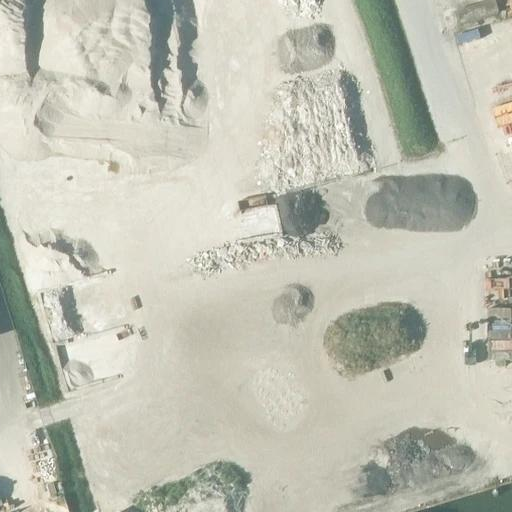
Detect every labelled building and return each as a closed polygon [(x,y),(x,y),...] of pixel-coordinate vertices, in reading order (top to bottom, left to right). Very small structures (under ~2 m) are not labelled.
[(494,1),(454,14),(458,27),(498,14),(494,1)] [(492,157),(505,179),(511,174),(511,168),(502,151),(492,157)] [(239,277),(269,295),(276,285),(246,266),(239,277)] [(236,274),(226,285),(253,307),(262,296),(236,274)] [(220,287),(212,296),(239,321),(248,312),(220,287)] [(72,294),(36,304),(39,314),(74,305),(72,294)] [(227,335),(234,327),(209,305),(201,314),(227,335)] [(511,309),(490,310),(490,348),(511,347),(511,309)] [(189,310),(182,319),(205,338),(213,329),(189,310)] [(162,406),(171,397),(140,367),(131,377),(162,406)] [(102,505),(131,495),(126,482),(97,492),(102,505)] [(12,502),(13,511),(74,511),(69,489),(12,502)] [(308,511),(297,511),(295,495),(284,497),(285,511),(308,511)] [(125,511),(123,503),(104,508),(104,511),(125,511)]
